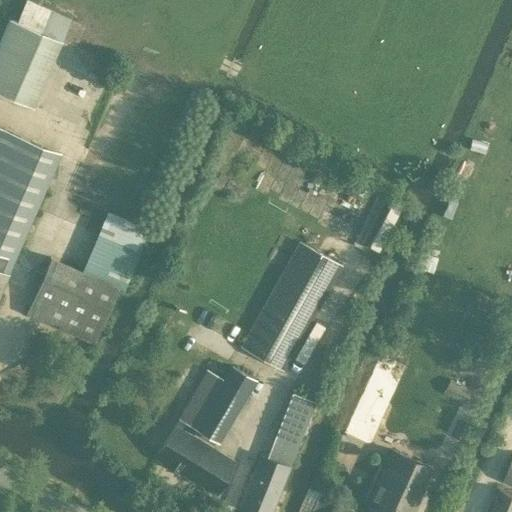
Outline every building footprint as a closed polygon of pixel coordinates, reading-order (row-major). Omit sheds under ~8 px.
[(28,0),(25,0),(17,21),(45,33),(54,12),(28,0)] [(0,93),(32,107),(61,40),(45,33),(17,21),(10,18),(0,41),(0,93)] [(0,127),(0,274),(6,277),(60,154),(0,127)] [(303,208),(308,197),(269,181),(264,192),(303,208)] [(107,211),(81,270),(51,257),(26,313),(93,341),(117,286),(143,226),(107,211)] [(283,370),(341,265),(299,241),(241,346),(283,370)] [(207,369),(156,457),(216,495),(237,462),(193,435),(197,428),(218,442),(255,379),(232,366),(224,379),(207,369)] [(392,378),(372,427),(425,448),(445,399),(392,378)] [(464,403),(471,390),(450,379),(443,392),(464,403)] [(292,393),(274,438),(296,446),(313,401),(292,393)] [(346,417),(338,436),(365,448),(374,428),(346,417)] [(290,466),(295,454),(275,446),(270,458),(261,454),(241,506),(256,511),(269,511),(288,466),(290,466)] [(412,511),(433,467),(392,449),(364,511),(412,511)] [(511,458),(503,480),(511,484),(511,458)] [(323,486),(313,481),(306,496),(316,501),(323,486)] [(511,511),(511,493),(500,488),(490,511),(511,511)] [(356,511),(334,502),(332,507),(318,501),(313,511),(356,511)]
